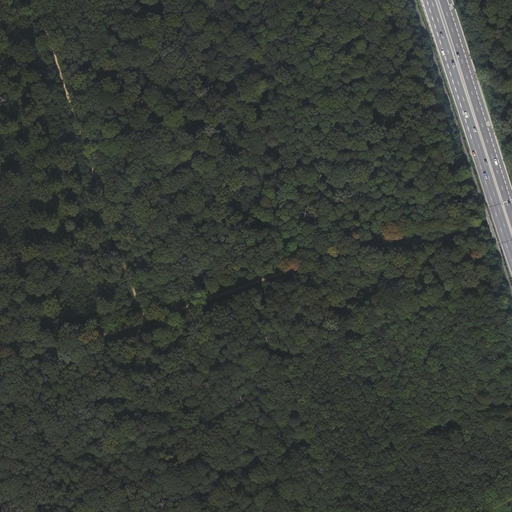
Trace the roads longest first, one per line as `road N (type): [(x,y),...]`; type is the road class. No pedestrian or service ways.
road 1 (track): [(94,511),(143,321),(36,0)]
road 2 (unclassified): [(0,372),(367,245),(511,227)]
road 3 (trunk): [(429,0),(511,251)]
road 4 (trunk): [(511,211),(443,0)]
